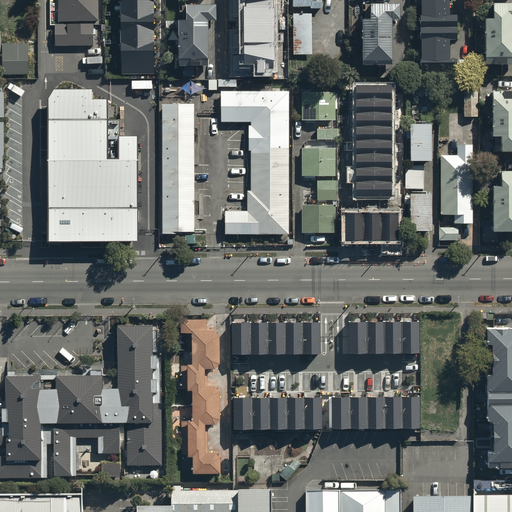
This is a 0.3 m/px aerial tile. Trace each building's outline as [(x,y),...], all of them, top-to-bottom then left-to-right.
[(58,0),(58,45),(94,45),(94,21),(101,21),(101,0),(58,0)] [(154,0),(122,0),(123,75),(155,74),(154,0)] [(274,0),(242,0),(243,65),(253,65),(253,76),(272,76),(272,72),(275,72),(274,0)] [(417,0),(419,73),(456,73),(456,60),(448,60),(448,39),(456,39),(456,16),(448,16),(447,0),(417,0)] [(188,18),(181,18),(182,64),(210,63),(210,21),(219,21),(219,3),(188,4),(188,18)] [(394,60),(394,20),(402,20),(402,4),(373,4),(373,18),(365,18),(365,60),(394,60)] [(511,4),(491,4),(492,19),(484,19),(484,60),(511,59),(511,4)] [(312,14),(294,14),(294,54),(313,54),(312,14)] [(28,45),(2,45),(2,76),(28,76),(28,45)] [(54,49),(38,49),(38,70),(54,70),(54,49)] [(105,79),(105,67),(85,67),(85,79),(91,79),(91,91),(112,91),(105,79)] [(476,84),(463,84),(463,117),(476,117),(476,84)] [(418,85),(418,96),(430,96),(430,85),(418,85)] [(356,86),(356,197),(392,197),(392,86),(356,86)] [(222,121),(251,121),(251,210),(226,210),(226,235),(291,234),(290,90),(222,91),(222,121)] [(491,136),(498,136),(498,151),(511,151),(511,90),(491,90),(491,136)] [(337,92),(303,93),(303,118),(338,118),(337,92)] [(51,240),(131,240),(131,232),(137,232),(136,138),(120,138),(120,120),(109,120),(109,100),(94,100),(94,93),(57,93),(51,103),(51,227),(51,240)] [(194,104),(163,104),(165,234),(194,235),(194,115),(194,104)] [(429,125),(409,126),(409,162),(429,161),(429,125)] [(336,128),(318,128),(318,139),(336,139),(336,128)] [(336,146),(304,146),(304,176),(336,176),(336,146)] [(442,217),(456,217),(456,226),(471,225),(470,147),(455,147),(455,157),(442,157),(442,217)] [(405,166),(405,189),(423,189),(423,166),(405,166)] [(511,172),(500,172),(500,187),(492,187),(492,233),(511,233),(511,172)] [(337,180),(318,180),(318,200),(337,200),(337,180)] [(429,195),(409,195),(409,231),(429,231),(429,195)] [(336,204),(304,204),(304,232),(337,232),(336,204)] [(398,213),(345,213),(346,241),(398,240),(398,213)] [(457,227),(438,227),(438,241),(457,241),(457,227)] [(221,451),(206,451),(206,423),(220,423),(220,386),(204,386),(204,368),(219,367),(219,329),(207,329),(207,318),(181,318),(181,333),(191,333),(191,363),(187,363),(187,390),(193,390),(193,419),(188,419),(188,455),(194,455),(194,472),(221,472),(221,451)] [(321,321),(302,322),(302,354),(321,354),(321,321)] [(384,321),(367,322),(367,354),(384,354),(384,321)] [(402,321),(384,321),(384,354),(402,354),(402,321)] [(418,321),(402,321),(402,354),(419,354),(418,321)] [(251,322),(233,322),(233,354),(251,354),(251,322)] [(268,322),(251,322),(251,354),(268,354),(268,322)] [(285,322),(268,322),(268,354),(286,354),(285,322)] [(302,322),(285,322),(286,354),(302,354),(302,322)] [(367,322),(349,322),(349,354),(367,354),(367,322)] [(154,330),(154,325),(120,325),(120,387),(105,387),(105,369),(93,369),(93,375),(58,375),(58,388),(43,388),(43,375),(6,376),(6,392),(0,392),(0,477),(79,477),(78,438),(99,438),(99,453),(122,453),(121,422),(127,422),(128,464),(162,464),(161,359),(158,358),(157,330),(154,330)] [(511,326),(486,327),(485,344),(490,344),(491,373),(486,373),(487,420),(492,420),(492,450),(487,450),(487,466),(511,465),(511,326)] [(457,346),(430,346),(431,385),(457,385),(457,346)] [(304,396),(287,397),(287,429),(304,429),(304,396)] [(322,396),(304,396),(304,429),(322,429),(322,396)] [(350,396),(331,396),(332,429),(350,428),(350,396)] [(366,396),(350,396),(350,428),(366,428),(366,396)] [(384,396),(366,396),(366,428),(384,428),(384,396)] [(401,396),(384,396),(384,428),(401,428),(401,396)] [(419,396),(401,396),(401,428),(419,428),(419,396)] [(252,397),(234,397),(234,429),(253,429),(252,397)] [(269,397),(252,397),(253,429),(269,429),(269,397)] [(287,397),(269,397),(269,429),(287,429),(287,397)] [(443,430),(444,406),(423,406),(423,430),(443,430)] [(104,463),(104,479),(121,479),(121,463),(104,463)] [(271,511),(272,491),(171,491),(171,507),(137,507),(136,511),(271,511)] [(338,511),(338,493),(306,493),(305,511),(338,511)] [(400,511),(401,500),(401,493),(341,493),(341,511),(400,511)] [(83,511),(84,497),(0,497),(0,511),(83,511)] [(511,511),(511,498),(474,499),(473,511),(511,511)] [(416,499),(416,511),(473,511),(474,499),(416,499)]
